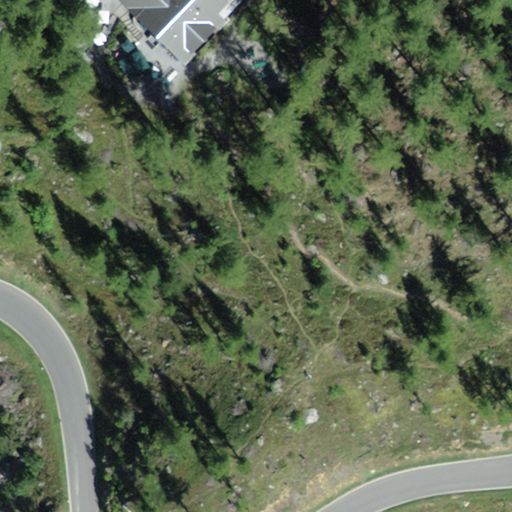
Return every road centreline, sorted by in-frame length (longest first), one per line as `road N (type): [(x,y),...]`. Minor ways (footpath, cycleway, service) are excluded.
road 1 (unclassified): [(0,299),(29,317),(64,368),(84,511)]
road 2 (unclassified): [(344,511),(407,485),(511,470)]
